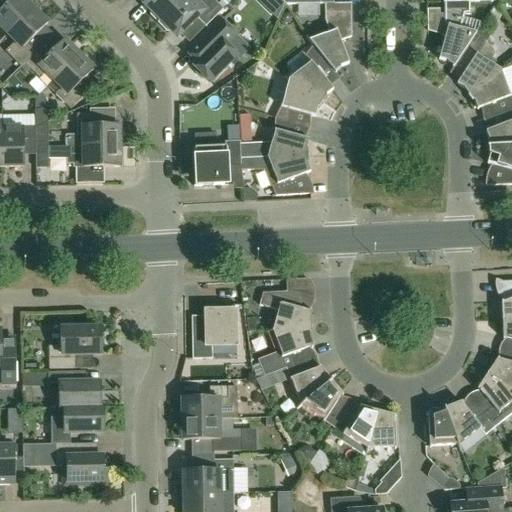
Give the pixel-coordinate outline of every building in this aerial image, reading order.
[(0,27),(7,35),(33,9),(23,0),(13,0),(0,13),(0,27)] [(147,0),(143,4),(150,11),(150,17),(157,24),(181,0),(147,0)] [(204,0),(198,6),(191,0),(181,0),(157,24),(165,32),(171,32),(177,39),(197,19),(205,28),(223,10),(213,0),(204,0)] [(476,34),(461,30),(465,16),(470,16),(470,4),(493,4),(493,3),(443,4),(443,15),(441,15),(441,36),(445,37),(439,61),(447,63),(447,64),(452,68),(461,57),(476,34)] [(309,42),(313,46),(325,63),(335,74),(336,74),(335,73),(341,69),(340,68),(349,65),(340,42),(351,38),(351,5),(333,5),(324,5),(324,19),(330,34),(309,42)] [(33,9),(7,35),(16,43),(5,53),(20,68),(35,54),(26,45),(48,24),(33,9)] [(186,52),(195,62),(191,65),(196,70),(196,74),(201,79),(205,79),(210,84),(237,57),(227,47),(237,37),(219,20),(186,52)] [(464,91),(468,97),(500,71),(476,55),(486,41),(476,34),(461,57),(471,63),(457,85),(464,90),(464,91)] [(45,74),(53,82),(79,56),(64,41),(43,62),(35,54),(20,68),(20,69),(24,65),(36,77),(42,77),(45,74)] [(310,63),(288,81),(323,103),(326,97),(333,91),(316,70),(325,63),(313,46),(305,57),(310,63)] [(93,70),(79,56),(53,82),(61,90),(55,95),(69,109),(74,108),(85,97),(76,88),(93,70)] [(488,106),(492,117),(511,109),(511,99),(510,98),(500,71),(468,97),(473,102),(474,102),(477,110),(488,106)] [(275,119),(286,122),(289,111),(315,118),(317,109),(319,109),(323,103),(288,81),(281,108),(279,112),(269,109),(266,117),(275,119)] [(34,112),(35,128),(47,123),(47,107),(34,112)] [(488,142),(488,149),(511,147),(511,109),(492,117),(496,129),(485,133),(489,141),(488,142)] [(66,136),(66,148),(120,148),(119,127),(90,127),(89,115),(77,115),(77,136),(66,136)] [(270,146),(240,147),(241,160),(252,160),(267,159),(308,157),(307,150),(306,150),(309,141),(283,134),(286,122),(275,119),(274,131),(270,146)] [(47,123),(35,128),(35,144),(48,144),(47,123)] [(2,129),(3,169),(23,168),(23,150),(35,150),(35,144),(35,128),(2,129)] [(241,160),(240,147),(240,142),(225,143),(225,148),(194,149),(196,182),(198,182),(198,186),(194,186),(194,188),(228,186),(227,167),(241,167),(241,160)] [(36,169),(48,169),(48,144),(35,144),(36,169)] [(487,165),(493,167),(498,168),(493,187),(511,186),(511,147),(488,149),(488,156),(489,156),(487,165)] [(120,168),(120,148),(66,148),(66,166),(73,165),(73,169),(120,168)] [(308,164),(308,157),(267,159),(270,169),(264,172),(270,188),(271,188),(275,197),(310,195),(310,194),(305,194),(299,177),(310,173),(307,165),(308,164)] [(252,160),(241,160),(241,167),(241,172),(252,171),(252,160)] [(511,321),(511,282),(499,283),(499,285),(500,285),(501,297),(509,296),(510,301),(502,304),(502,303),(501,303),(502,322),(511,321)] [(273,332),(311,330),(311,312),(309,312),(309,313),(301,311),(302,306),(310,306),(310,293),(311,293),(311,292),(262,294),(259,306),(278,312),(273,332),(262,332),(262,333),(273,332)] [(191,322),(192,361),(212,360),(212,347),(236,347),(235,308),(238,308),(238,307),(210,307),(209,312),(205,312),(205,319),(202,322),(191,322)] [(254,318),(247,319),(249,333),(256,332),(254,318)] [(511,321),(502,322),(503,340),(504,340),(504,339),(511,341),(511,321)] [(61,347),(48,347),(48,371),(75,370),(75,356),(101,356),(101,329),(61,330),(61,347)] [(1,331),(0,330),(0,386),(16,386),(15,338),(1,338),(1,331)] [(273,332),(262,333),(273,333),(281,354),(259,363),(264,378),(285,370),(295,366),(311,360),(311,359),(311,349),(312,349),(311,330),(273,332)] [(499,360),(498,359),(487,375),(511,391),(511,364),(498,361),(499,360)] [(292,413),(301,406),(331,382),(319,368),(318,368),(319,369),(299,377),(295,366),(285,370),(290,382),(291,381),(300,406),(292,413)] [(511,391),(487,375),(477,391),(478,391),(479,390),(492,407),(483,414),(495,428),(511,414),(511,391)] [(343,397),(331,382),(301,406),(292,413),(292,414),(301,407),(323,422),(333,429),(339,421),(329,415),(341,397),(342,398),(343,397)] [(60,385),(61,410),(65,410),(65,409),(99,408),(98,384),(60,385)] [(237,388),(210,388),(210,400),(182,400),(182,421),(237,420),(237,388)] [(485,437),(495,428),(483,414),(474,421),(461,405),(462,404),(462,403),(444,410),(458,446),(462,456),(459,447),(480,430),(485,437)] [(51,419),(51,446),(70,445),(70,434),(102,434),(102,408),(99,408),(65,409),(65,410),(65,419),(51,419)] [(339,421),(333,429),(334,430),(331,435),(364,457),(363,461),(364,461),(367,450),(377,413),(359,408),(359,409),(360,409),(348,427),(339,421)] [(458,446),(444,410),(427,416),(427,417),(428,417),(429,449),(431,449),(431,447),(457,446),(461,457),(462,456),(458,446)] [(395,418),(377,413),(367,450),(364,461),(365,461),(368,450),(394,449),(394,450),(395,450),(394,419),(395,419),(395,418)] [(237,420),(182,421),(182,442),(212,441),(212,453),(241,453),(241,431),(232,431),(232,420),(237,420)] [(70,445),(51,446),(23,446),(23,463),(33,462),(33,468),(34,468),(34,464),(55,463),(55,468),(63,468),(63,487),(79,487),(79,483),(87,483),(87,487),(107,486),(107,470),(103,470),(103,458),(79,458),(79,445),(70,445)] [(17,446),(0,446),(0,486),(9,486),(9,479),(23,478),(23,459),(17,459),(17,446)] [(380,483),(381,484),(389,492),(401,479),(400,460),(380,483)] [(183,473),(183,495),(220,495),(234,495),(233,461),(213,462),(213,472),(183,473)] [(502,511),(501,490),(506,489),(504,469),(477,485),(477,490),(464,491),(465,504),(450,505),(450,511),(502,511)] [(257,497),(256,470),(240,471),(241,497),(257,497)] [(453,480),(452,481),(443,491),(444,492),(461,491),(462,486),(453,480)] [(386,495),(389,492),(381,484),(374,492),(375,496),(386,495)] [(277,503),(291,503),(291,492),(277,492),(277,503)] [(220,511),(220,495),(183,495),(183,511),(220,511)] [(382,511),(382,510),(355,511),(354,498),(330,500),(330,511),(382,511)]
